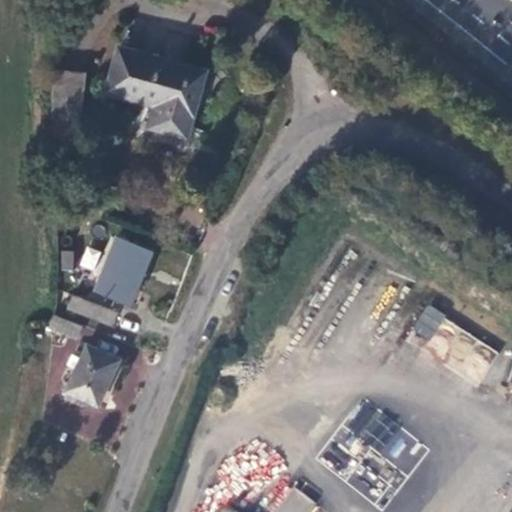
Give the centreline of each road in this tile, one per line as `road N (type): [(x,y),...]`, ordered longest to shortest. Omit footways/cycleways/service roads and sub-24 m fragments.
road 1 (unclassified): [(511,210),(431,148),(397,133),(330,135),(303,148),(244,216),(122,511)]
road 2 (unknown): [(181,511),(234,433),(292,411),(348,404),(428,411),(511,463)]
